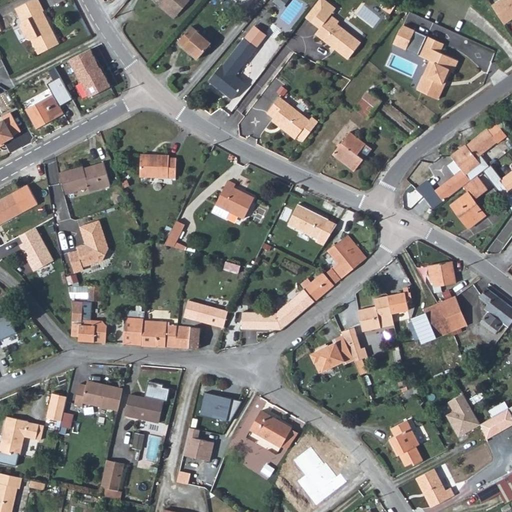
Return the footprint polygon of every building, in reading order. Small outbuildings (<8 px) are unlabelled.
[(34,38),(40,53),(45,50),(60,42),(40,0),(29,0),(18,5),(23,18),(22,25),(26,35),(34,38)] [(174,19),(189,0),(158,0),(163,4),(160,7),(174,19)] [(339,6),(334,2),(332,0),(317,0),(307,12),(318,22),(323,27),(335,11),(339,6)] [(511,0),(499,0),(494,4),(507,22),(511,18),(511,0)] [(350,55),(358,46),(365,37),(356,31),(350,26),(341,19),(342,17),(335,11),(323,27),(320,32),(334,43),(350,55)] [(208,38),(189,20),(176,35),(196,53),(208,38)] [(449,70),(451,71),(454,72),(459,62),(440,53),(444,43),(402,24),(393,43),(432,61),(425,75),(429,77),(423,91),(439,99),(444,87),(443,84),(449,70)] [(252,25),(242,35),(253,46),(263,34),(252,25)] [(219,61),(218,60),(205,75),(226,94),(239,80),(230,71),(253,46),(242,35),(219,61)] [(91,49),(70,60),(79,78),(101,67),(98,60),(96,60),(91,49)] [(101,67),(79,78),(89,97),(111,86),(104,75),(106,74),(102,67),(101,67)] [(444,87),(451,71),(449,70),(443,84),(444,87)] [(429,77),(425,75),(419,89),(423,91),(429,77)] [(27,110),(37,128),(64,113),(60,106),(73,99),(60,77),(47,84),(54,96),(27,110)] [(367,98),(364,96),(355,107),(359,109),(367,98)] [(313,116),(310,119),(284,98),(268,115),(273,119),(272,121),(297,140),(299,137),(304,142),(319,121),(313,116)] [(376,106),(367,98),(359,109),(357,112),(369,118),(376,106)] [(0,123),(0,145),(12,140),(11,139),(19,135),(10,116),(2,120),(3,123),(0,123)] [(464,145),(450,154),(465,175),(481,164),(477,158),(498,144),(499,145),(510,138),(500,124),(488,132),(487,131),(465,145),(464,145)] [(352,166),(365,150),(367,147),(367,144),(347,129),(330,152),(332,153),(333,152),(346,161),(352,166)] [(169,169),(143,160),(136,180),(170,191),(176,175),(169,172),(169,169)] [(70,166),(61,167),(65,189),(91,185),(92,187),(110,183),(106,163),(70,168),(70,166)] [(48,166),(36,165),(36,186),(47,186),(48,166)] [(511,171),(500,180),(509,194),(511,191),(511,171)] [(490,190),(479,174),(463,185),(468,194),(452,205),(470,230),(488,218),(475,200),(490,190)] [(455,175),(435,189),(443,200),(463,185),(455,175)] [(0,220),(28,206),(17,188),(0,197),(0,220)] [(234,191),(227,188),(212,216),(226,224),(230,218),(242,224),(252,204),(233,194),(234,191)] [(325,221),(295,207),(287,225),(317,240),(325,221)] [(54,219),(64,219),(63,209),(54,210),(54,219)] [(494,252),(511,226),(511,219),(509,218),(488,248),(494,252)] [(67,250),(71,270),(81,267),(80,264),(100,260),(107,248),(99,219),(80,224),(84,239),(82,244),(75,245),(76,248),(67,250)] [(175,226),(163,248),(171,250),(174,243),(182,229),(175,226)] [(36,227),(20,236),(24,243),(20,245),(34,270),(54,260),(36,227)] [(340,275),(363,256),(345,236),(324,255),(340,275)] [(174,243),(171,250),(183,253),(185,254),(187,249),(174,243)] [(426,267),(430,285),(433,284),(434,297),(442,295),(441,290),(452,288),(447,264),(426,267)] [(237,270),(224,266),(222,271),(235,276),(237,270)] [(324,270),(303,289),(313,300),(329,285),(334,281),(324,270)] [(430,285),(417,286),(418,304),(434,303),(434,297),(433,284),(430,285)] [(400,291),(386,295),(388,311),(391,310),(392,305),(418,304),(417,286),(400,287),(400,291)] [(101,287),(89,287),(88,300),(100,300),(101,287)] [(281,329),(313,300),(303,289),(302,287),(275,312),(243,311),(242,327),(281,329)] [(388,311),(386,295),(375,299),(376,304),(358,310),(364,333),(382,327),(379,317),(389,314),(388,311)] [(73,306),(71,335),(79,336),(79,342),(108,344),(109,327),(103,321),(88,320),(89,302),(71,301),(73,306)] [(189,301),(186,312),(226,322),(229,311),(189,301)] [(474,335),(487,342),(494,334),(500,336),(511,321),(485,303),(475,316),(483,322),(474,335)] [(5,304),(0,305),(0,338),(16,332),(5,304)] [(427,311),(433,337),(456,332),(451,306),(427,311)] [(399,344),(433,337),(427,311),(406,315),(406,319),(395,322),(399,344)] [(143,319),(141,345),(168,345),(169,326),(164,326),(164,316),(146,315),(143,319)] [(127,318),(124,344),(141,345),(143,319),(127,318)] [(169,326),(168,345),(178,346),(179,326),(172,326),(169,326)] [(191,327),(179,326),(178,346),(191,348),(191,327)] [(202,328),(191,327),(191,348),(204,349),(202,328)] [(341,330),(342,332),(343,333),(352,354),(365,351),(362,342),(355,344),(349,328),(341,330)] [(511,330),(511,332),(511,354),(500,363),(506,373),(511,369),(511,330)] [(352,354),(343,333),(333,337),(334,340),(311,350),(314,358),(317,356),(322,366),(323,365),(325,366),(329,365),(330,363),(342,357),(343,360),(353,356),(352,354)] [(399,369),(402,380),(409,379),(408,375),(411,374),(410,367),(399,369)] [(83,401),(117,411),(124,390),(89,380),(87,387),(78,384),(73,403),(82,406),(83,401)] [(44,413),(57,416),(64,393),(50,389),(44,413)] [(129,391),(129,393),(124,411),(156,419),(161,399),(129,391)] [(206,393),(201,414),(231,420),(243,401),(206,393)] [(463,393),(449,402),(454,411),(447,415),(459,436),(481,424),(463,393)] [(506,409),(481,424),(486,439),(511,423),(511,419),(510,416),(506,409)] [(295,428),(266,411),(255,429),(284,447),(295,428)] [(28,417),(6,413),(0,442),(0,448),(13,451),(13,449),(20,451),(24,433),(40,436),(42,422),(28,419),(28,417)] [(404,422),(391,429),(396,437),(389,441),(395,450),(399,448),(407,462),(411,460),(414,465),(425,459),(418,446),(422,444),(408,420),(404,422)] [(189,428),(183,455),(210,461),(215,442),(198,439),(200,430),(189,428)] [(144,435),(135,434),(133,448),(141,450),(144,435)] [(102,457),(94,482),(110,486),(117,462),(102,457)] [(20,487),(23,475),(0,470),(0,511),(11,511),(18,486),(20,487)] [(433,470),(415,480),(423,495),(425,494),(428,500),(444,492),(433,470)] [(45,487),(46,480),(39,478),(33,477),(31,484),(45,487)] [(511,478),(470,500),(475,510),(511,490),(511,478)] [(444,492),(428,500),(432,509),(454,497),(452,491),(445,493),(444,492)]
